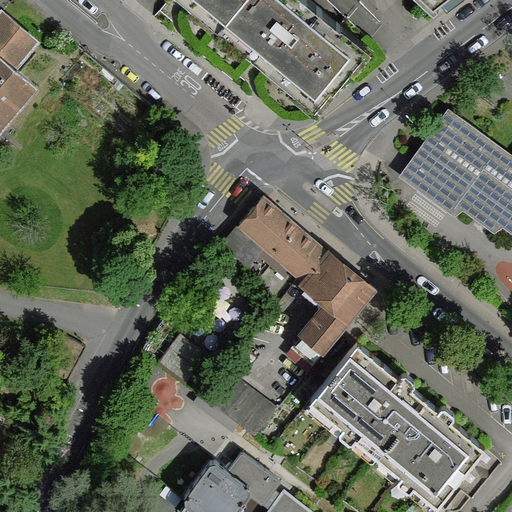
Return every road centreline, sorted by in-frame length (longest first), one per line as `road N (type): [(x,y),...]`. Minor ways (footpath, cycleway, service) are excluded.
road 1 (tertiary): [(270,160),(228,186),(180,251),(37,511)]
road 2 (tertiary): [(511,354),(270,160)]
road 3 (tertiary): [(511,7),(326,141),(270,160)]
road 4 (residential): [(270,160),(124,39)]
